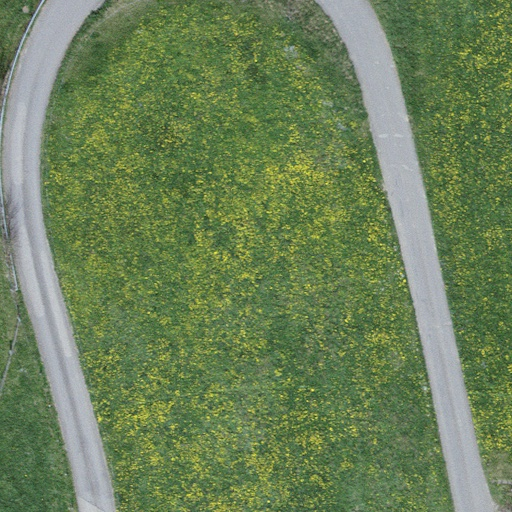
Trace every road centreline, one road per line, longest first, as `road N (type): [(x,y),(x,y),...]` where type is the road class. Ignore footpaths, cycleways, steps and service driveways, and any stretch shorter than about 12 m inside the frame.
road 1 (unclassified): [(76,0),(36,68),(20,177),(26,242),(100,511)]
road 2 (unclassified): [(472,511),(390,122),(369,53),(341,0)]
